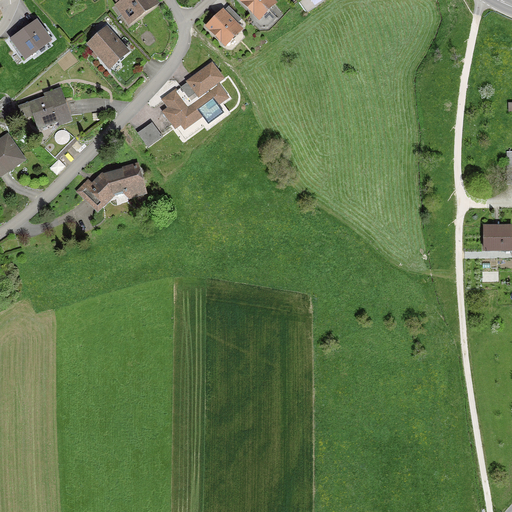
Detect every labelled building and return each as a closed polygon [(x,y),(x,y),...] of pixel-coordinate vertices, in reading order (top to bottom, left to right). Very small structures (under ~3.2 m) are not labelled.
[(160,3),(158,0),(114,0),(117,3),(114,4),(129,25),(160,3)] [(239,0),(259,20),(278,3),(275,0),(239,0)] [(244,29),(224,7),(205,26),(225,47),(244,29)] [(26,60),(53,40),(37,19),(10,38),(26,60)] [(131,52),(107,25),(86,44),(110,70),(131,52)] [(186,81),(199,99),(219,83),(225,79),(213,61),(186,81)] [(230,98),(219,83),(199,99),(188,107),(176,92),(176,88),(161,99),(167,108),(162,111),(175,130),(181,126),(184,131),(203,118),(207,123),(226,109),(221,103),(230,98)] [(60,125),(73,121),(61,87),(44,93),(45,96),(38,98),(38,97),(31,99),(31,101),(19,105),(23,116),(32,113),(37,129),(59,121),(60,125)] [(148,147),(163,137),(152,122),(137,133),(148,147)] [(0,178),(27,160),(8,133),(0,138),(0,178)] [(92,183),(88,179),(77,192),(98,212),(115,196),(115,195),(123,192),(123,193),(130,200),(147,194),(139,162),(102,173),(92,183)] [(511,250),(511,224),(483,224),(483,251),(511,250)]
